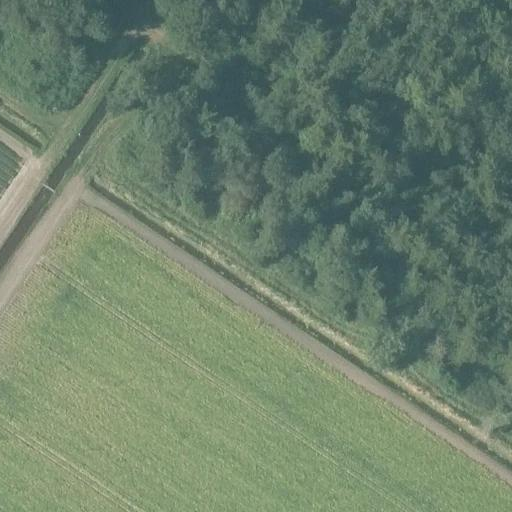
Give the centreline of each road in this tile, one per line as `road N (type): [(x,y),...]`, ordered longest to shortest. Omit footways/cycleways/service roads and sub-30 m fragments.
road 1 (track): [(169,43),(149,91),(88,160),(302,309),(391,354),(511,442)]
road 2 (track): [(0,92),(57,130),(133,17),(291,124),(392,156),(511,173)]
